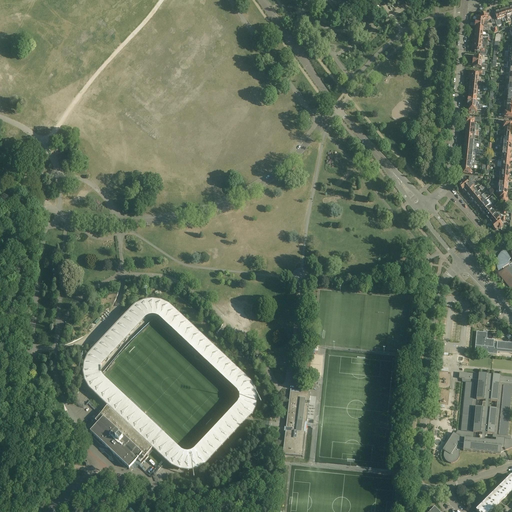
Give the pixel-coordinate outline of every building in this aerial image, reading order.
[(330,0),(340,13),(355,2),(353,0),(330,0)] [(508,23),(504,10),(500,12),(502,19),(504,19),(506,24),(508,23)] [(489,15),(488,14),(481,16),(481,17),(478,18),(478,23),(484,23),(488,24),(489,21),(491,20),(492,24),(495,24),(494,18),(491,19),(490,15),(489,15)] [(471,50),(475,50),(475,53),(480,53),(480,55),(486,56),(487,51),(486,51),(486,49),(484,48),(472,47),(471,50)] [(459,187),(462,191),(470,184),(469,185),(464,180),(460,183),(462,185),(459,187)] [(466,194),(467,194),(474,188),(476,187),(474,185),(475,185),(474,184),(474,183),(473,183),(472,182),(470,184),(462,191),(466,194)] [(470,198),(477,192),(474,188),(467,194),(470,198)] [(474,203),(481,197),(477,192),(470,198),(474,203)] [(481,197),(474,203),(477,206),(477,207),(478,207),(486,201),(485,200),(487,199),(483,194),(481,197)] [(507,195),(500,194),(500,199),(501,199),(501,202),(501,205),(506,206),(507,203),(508,203),(509,195),(507,195)] [(486,202),(486,201),(478,207),(482,213),(489,207),(487,205),(489,203),(487,201),(486,202)] [(489,207),(482,213),(486,217),(489,214),(493,211),(489,207)] [(496,215),(493,211),(489,214),(486,217),(489,221),(496,215)] [(489,222),(492,226),(500,219),(500,220),(502,218),(498,213),(496,215),(489,221),(489,222)] [(503,228),(503,226),(501,224),(499,221),(500,220),(500,219),(492,226),(495,230),(498,228),(499,229),(501,229),(503,228)] [(511,253),(511,254),(508,255),(506,252),(502,254),(502,253),(500,255),(499,257),(498,258),(498,259),(498,260),(498,261),(497,262),(497,263),(497,264),(497,265),(498,266),(498,268),(498,269),(498,270),(499,270),(500,273),(498,274),(511,290),(511,253)] [(196,472),(204,468),(252,417),(256,409),(256,400),(255,392),(251,384),(168,306),(160,302),(152,301),(143,303),(135,307),(87,358),(83,366),(82,375),(84,383),(89,391),(108,409),(151,450),(170,468),(179,472),(188,474),(196,472)] [(475,352),(493,354),(494,342),(494,340),(487,339),(487,338),(487,332),(483,331),(483,333),(477,333),(475,352)] [(511,342),(497,341),(497,342),(496,342),(494,342),(493,354),(497,355),(497,352),(511,353),(511,342)] [(489,376),(479,375),(459,373),(459,379),(464,379),(464,382),(465,383),(462,415),(461,432),(460,432),(457,436),(454,433),(443,451),(445,452),(445,453),(445,454),(444,454),(444,455),(444,456),(444,457),(444,458),(445,459),(445,460),(447,462),(448,462),(448,463),(449,463),(450,463),(451,463),(451,464),(452,464),(453,464),(454,464),(455,463),(456,463),(457,462),(458,461),(458,460),(459,460),(459,459),(459,458),(459,457),(460,457),(460,449),(468,450),(501,453),(501,451),(505,450),(505,451),(511,448),(511,440),(508,441),(508,437),(507,436),(511,388),(511,378),(500,377),(491,376),(489,376)] [(283,455),(303,458),(311,393),(290,391),(283,455)] [(98,414),(100,413),(90,403),(88,404),(98,414)] [(148,458),(146,456),(151,450),(108,409),(102,415),(100,413),(92,421),(97,426),(90,432),(110,451),(129,469),(135,463),(140,467),(148,458)] [(225,448),(233,455),(246,440),(239,433),(225,448)] [(511,491),(511,476),(500,488),(508,496),(511,491)] [(500,488),(488,499),(496,507),(502,501),(508,496),(500,488)] [(491,511),(496,507),(488,499),(476,511),(477,511),(491,511)]
